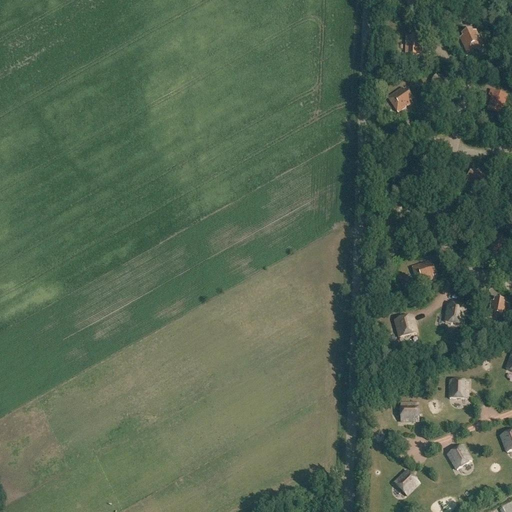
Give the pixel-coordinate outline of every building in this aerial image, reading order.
[(423,0),(408,0),(408,6),(411,7),(410,9),(423,9),(423,0)] [(461,39),(468,55),(483,48),(476,32),(473,34),(472,31),(462,35),(463,38),(461,39)] [(408,54),(408,57),(421,57),(421,47),(419,47),(419,39),(406,39),(406,54),(408,54)] [(432,83),(444,92),(449,85),(437,76),(432,83)] [(391,99),(401,114),(414,105),(413,102),(414,101),(408,92),(406,93),(404,90),(391,99)] [(488,111),(500,116),(506,98),(491,92),(489,97),(492,99),(488,111)] [(491,183),(479,172),(476,174),(474,172),(467,179),(469,181),(467,184),(479,195),(491,183)] [(393,175),(392,189),(411,189),(411,175),(393,175)] [(415,215),(422,217),(425,209),(417,207),(415,215)] [(490,241),(494,242),(489,255),(501,259),(508,241),(492,235),(490,241)] [(429,264),(413,269),(418,285),(434,280),(433,277),(436,276),(433,266),(430,267),(429,264)] [(489,319),(505,322),(508,306),(505,305),(506,302),(495,300),(495,303),(492,303),(489,319)] [(466,309),(449,306),(445,324),(463,327),(466,309)] [(395,322),(400,340),(417,335),(413,318),(395,322)] [(468,383),(450,383),(450,400),(467,401),(468,383)] [(399,422),(418,423),(418,404),(400,404),(399,422)] [(511,433),(501,437),(507,454),(511,451),(511,433)] [(457,472),(472,463),(463,447),(448,457),(457,472)] [(394,485),(406,498),(420,485),(408,472),(394,485)]
